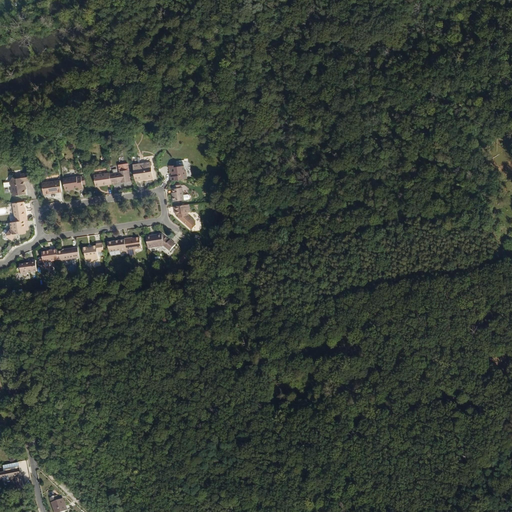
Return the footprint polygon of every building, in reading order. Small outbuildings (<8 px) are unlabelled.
[(172,174),(172,178),(187,176),(186,167),(184,168),(183,163),(177,164),(177,162),(170,163),(171,171),(173,170),(174,173),(172,174)] [(149,163),(132,165),(135,181),(152,178),(149,163)] [(119,174),(109,175),(111,186),(118,185),(118,183),(123,183),(123,184),(130,183),(128,171),(119,172),(119,174)] [(32,183),(31,175),(21,176),(22,179),(21,181),(15,181),(14,180),(11,182),(11,185),(15,188),(13,191),(11,193),(15,196),(16,198),(27,197),(25,184),(32,183)] [(111,186),(109,175),(94,177),(96,188),(111,186)] [(81,178),(63,180),(66,193),(72,192),(73,190),(78,190),(78,191),(83,191),(83,187),(81,179),(81,178)] [(44,196),(62,193),(60,182),(42,185),(44,196)] [(185,198),(183,185),(173,187),(173,193),(172,193),(173,199),(185,198)] [(190,202),(175,204),(176,212),(178,212),(179,215),(182,215),(184,217),(182,218),(192,227),(196,223),(196,219),(189,212),(189,210),(191,210),(190,202)] [(28,224),(29,223),(28,213),(26,214),(24,204),(14,206),(16,219),(17,219),(18,225),(28,224)] [(18,225),(11,226),(12,233),(9,237),(10,241),(15,244),(18,237),(24,238),(26,236),(26,232),(29,232),(28,224),(18,225)] [(154,234),(148,235),(150,246),(167,244),(173,249),(179,242),(174,237),(172,238),(165,232),(159,233),(157,235),(154,236),(154,234)] [(142,237),(126,240),(128,251),(145,248),(142,237)] [(128,251),(126,240),(110,243),(111,253),(128,251)] [(106,253),(105,244),(98,245),(99,247),(94,248),(92,251),(90,249),(85,250),(85,253),(88,256),(88,260),(92,263),(100,262),(102,259),(101,254),(106,253)] [(82,259),(79,248),(67,250),(67,252),(59,253),(60,262),(61,263),(82,259)] [(59,253),(59,252),(44,254),(46,264),(55,263),(60,262),(59,253)] [(31,277),(39,276),(37,264),(31,264),(31,265),(29,265),(30,267),(22,268),(23,277),(26,280),(28,280),(31,277)] [(16,469),(0,470),(1,474),(0,474),(0,475),(1,476),(1,477),(0,476),(0,485),(5,485),(5,484),(17,483),(16,469)] [(49,511),(63,511),(60,504),(56,506),(54,501),(47,503),(49,511)]
